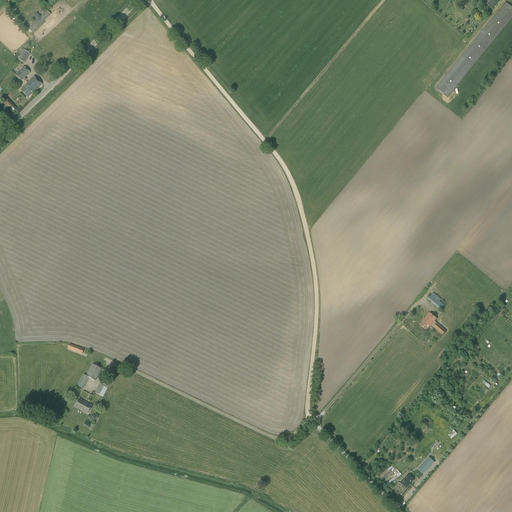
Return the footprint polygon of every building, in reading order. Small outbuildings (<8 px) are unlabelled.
[(447,98),(511,18),(511,7),(506,2),(435,88),(447,98)] [(32,33),(51,15),(47,11),(28,29),(32,33)] [(29,53),(30,51),(27,50),(26,51),(23,50),(17,59),(24,63),(30,54),(29,53)] [(22,81),(30,73),(24,67),(15,75),(22,81)] [(34,92),(42,85),(33,76),(26,84),(27,85),(20,91),(28,98),(34,92)] [(440,310),(444,305),(442,303),(443,302),(433,293),(428,299),(440,310)] [(437,319),(430,313),(424,318),(421,321),(423,322),(420,326),(426,331),(431,326),(433,327),(443,335),(446,331),(434,321),(437,319)] [(82,354),(84,350),(69,344),(68,349),(82,354)] [(95,381),(101,369),(92,364),(86,376),(83,374),(77,386),(83,389),(88,378),(95,381)] [(103,397),(111,382),(103,377),(95,393),(103,397)] [(87,414),(91,406),(78,399),(74,407),(87,414)] [(457,434),(454,430),(448,435),(451,439),(457,434)] [(434,463),(429,457),(418,469),(424,474),(434,463)] [(408,465),(411,467),(417,462),(414,459),(408,465)] [(406,489),(414,481),(408,476),(401,483),(406,489)]
